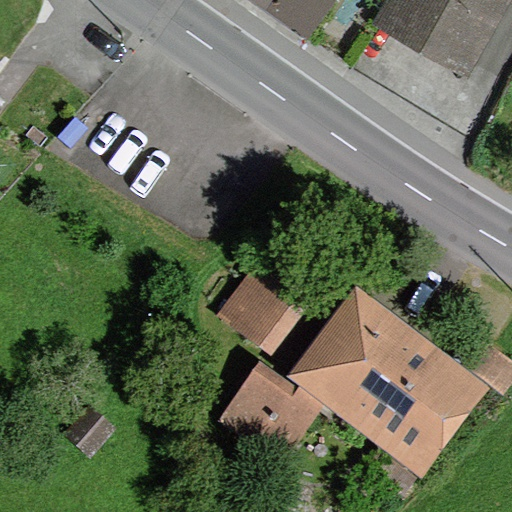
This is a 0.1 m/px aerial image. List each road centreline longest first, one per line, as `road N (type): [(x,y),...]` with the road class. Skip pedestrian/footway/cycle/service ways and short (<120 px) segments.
road 1 (primary): [(152,0),(511,235)]
road 2 (unknown): [(178,18),(169,62),(91,156),(0,236)]
